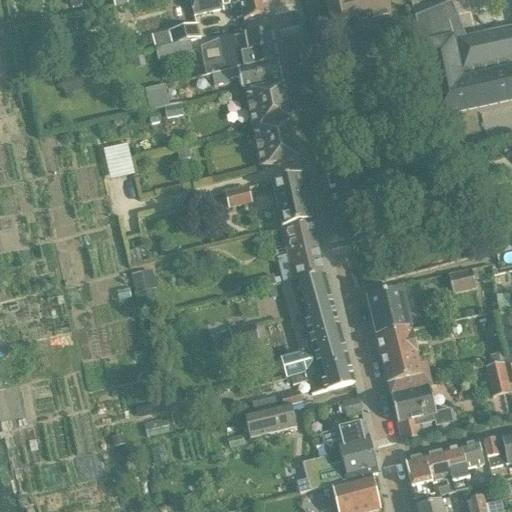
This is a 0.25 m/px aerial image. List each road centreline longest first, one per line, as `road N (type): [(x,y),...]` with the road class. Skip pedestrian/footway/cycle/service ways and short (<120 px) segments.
road 1 (unclassified): [(280,0),(388,457)]
road 2 (residential): [(388,457),(511,428)]
